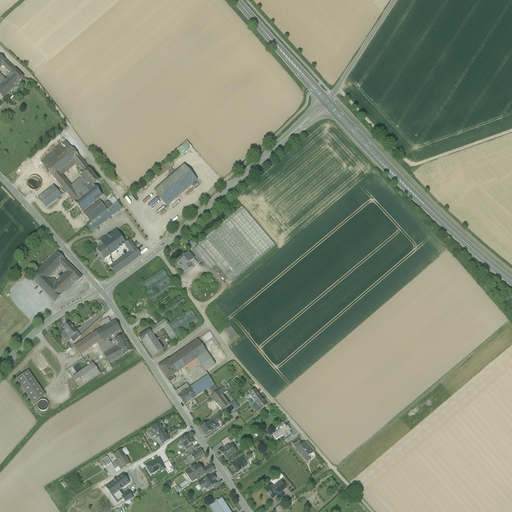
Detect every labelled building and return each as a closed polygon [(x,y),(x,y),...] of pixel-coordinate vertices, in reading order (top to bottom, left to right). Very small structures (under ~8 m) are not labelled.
[(11,66),(0,56),(0,67),(2,66),(5,69),(7,71),(11,66)] [(23,78),(15,70),(11,74),(19,82),(23,78)] [(11,74),(1,85),(0,84),(0,85),(8,94),(19,82),(11,74)] [(8,94),(0,85),(0,96),(3,99),(8,94)] [(65,141),(40,162),(46,169),(71,148),(65,141)] [(71,148),(46,169),(56,181),(62,176),(59,173),(74,161),(76,164),(81,160),(71,148)] [(89,170),(81,160),(76,164),(84,174),(89,170)] [(184,165),(154,192),(167,207),(197,180),(184,165)] [(98,181),(89,170),(84,174),(82,176),(83,177),(91,187),(93,185),(98,181)] [(83,177),(78,181),(77,180),(75,182),(76,182),(70,187),(62,176),(56,181),(82,213),(97,201),(88,190),(91,187),(83,177)] [(33,187),(33,189),(39,189),(40,177),(29,177),(28,187),(33,187)] [(102,196),(93,185),(91,187),(88,190),(97,201),(102,196)] [(53,187),(37,199),(45,209),(61,196),(53,187)] [(99,202),(84,215),(90,222),(106,210),(99,202)] [(117,203),(97,219),(102,225),(122,209),(117,203)] [(242,207),(198,244),(199,246),(216,265),(231,284),(275,246),(242,207)] [(97,219),(87,226),(92,233),(102,225),(97,219)] [(102,241),(100,242),(103,246),(104,246),(110,255),(124,245),(126,244),(125,244),(116,231),(105,239),(102,241)] [(130,241),(125,244),(126,244),(124,245),(127,249),(133,245),(130,241)] [(113,265),(109,267),(115,275),(141,256),(133,245),(127,249),(129,253),(113,265)] [(110,255),(104,246),(103,246),(97,250),(104,260),(107,257),(110,255)] [(216,265),(199,246),(194,250),(211,270),(216,265)] [(57,253),(41,267),(49,276),(60,265),(65,261),(57,253)] [(188,253),(183,258),(184,259),(177,264),(185,273),(192,268),(189,264),(193,260),(188,253)] [(113,265),(107,257),(104,260),(109,267),(113,265)] [(76,273),(65,261),(60,265),(67,272),(64,275),(73,284),(77,281),(78,282),(82,278),(76,273)] [(41,267),(30,278),(38,286),(49,276),(41,267)] [(163,269),(141,284),(153,302),(175,287),(163,269)] [(64,275),(55,284),(52,280),(50,282),(62,295),(73,284),(64,275)] [(62,295),(50,282),(41,290),(54,303),(62,295)] [(177,288),(154,304),(159,312),(182,296),(177,288)] [(182,297),(160,312),(164,319),(186,304),(182,297)] [(190,310),(168,325),(173,332),(175,336),(176,337),(199,322),(190,310)] [(108,318),(103,321),(106,326),(111,323),(108,318)] [(165,320),(149,330),(152,335),(153,334),(154,335),(163,328),(168,325),(165,320)] [(106,326),(96,332),(101,341),(101,342),(121,330),(115,321),(111,323),(106,326)] [(69,323),(63,329),(60,331),(63,335),(66,333),(70,338),(76,333),(71,327),(72,326),(69,323)] [(168,325),(163,328),(168,336),(173,332),(168,325)] [(238,337),(231,327),(227,330),(234,340),(238,337)] [(149,330),(138,338),(141,343),(142,342),(146,347),(150,344),(149,343),(156,339),(154,335),(153,334),(152,335),(149,330)] [(96,332),(74,347),(80,355),(101,341),(96,332)] [(209,332),(198,340),(202,346),(213,338),(209,332)] [(76,333),(70,338),(71,340),(73,342),(73,343),(80,337),(76,333)] [(132,350),(123,335),(114,340),(118,346),(120,345),(125,354),(123,355),(123,356),(132,350)] [(156,339),(149,343),(150,344),(146,347),(153,357),(164,350),(156,339)] [(168,361),(177,373),(186,366),(197,359),(194,356),(204,349),(202,346),(198,340),(168,361)] [(118,346),(104,355),(109,364),(123,355),(125,354),(120,345),(118,346)] [(204,349),(194,356),(197,359),(200,364),(206,372),(216,365),(204,349)] [(58,378),(42,354),(32,360),(48,384),(58,378)] [(197,359),(186,366),(190,371),(200,364),(197,359)] [(168,361),(158,368),(167,380),(172,377),(177,373),(168,361)] [(93,363),(72,378),(79,388),(100,374),(93,363)] [(72,367),(68,370),(71,376),(76,374),(72,367)] [(45,396),(28,371),(16,380),(33,405),(45,396)] [(208,375),(190,389),(196,398),(208,388),(213,385),(213,384),(208,375)] [(218,391),(213,385),(208,388),(213,395),(218,391)] [(223,387),(218,391),(222,395),(226,392),(223,387)] [(190,389),(178,397),(185,405),(196,398),(190,389)] [(213,395),(211,397),(216,403),(224,397),(222,395),(218,391),(213,395)] [(261,398),(255,391),(249,395),(255,403),(261,398)] [(230,405),(224,397),(216,403),(222,411),(230,405)] [(261,398),(255,403),(261,410),(267,406),(261,398)] [(208,423),(201,427),(205,435),(212,430),(213,431),(218,428),(217,426),(215,427),(213,424),(212,423),(209,425),(208,423)] [(159,424),(152,428),(156,434),(157,436),(163,445),(170,440),(163,430),(162,427),(159,424)] [(279,431),(273,435),(273,436),(274,435),(275,436),(273,437),(276,441),(283,436),(285,440),(291,435),(289,432),(290,431),(288,427),(286,428),(285,427),(286,427),(285,427),(279,431)] [(152,428),(146,432),(152,439),(157,436),(156,434),(152,428)] [(189,436),(180,442),(185,449),(191,444),(194,442),(189,436)] [(228,438),(220,443),(225,449),(231,445),(232,444),(228,438)] [(299,441),(293,446),(296,450),(302,445),(299,441)] [(315,457),(304,444),(302,445),(296,450),(307,463),(315,457)] [(225,449),(220,452),(226,460),(235,453),(232,449),(233,448),(231,445),(225,449)] [(125,449),(115,455),(118,461),(112,465),(115,470),(118,467),(120,471),(130,464),(125,457),(129,454),(125,449)] [(200,449),(191,456),(193,458),(194,461),(195,462),(204,455),(200,449)] [(107,457),(101,461),(101,462),(104,466),(105,468),(111,464),(107,457)] [(145,464),(150,475),(159,470),(160,471),(166,469),(160,457),(145,464)] [(241,459),(232,466),(237,473),(246,466),(241,459)] [(198,465),(187,472),(192,480),(195,478),(196,479),(204,474),(198,465)] [(211,466),(203,471),(207,476),(211,473),(214,471),(211,466)] [(232,466),(227,469),(232,476),(237,473),(232,466)] [(270,480),(274,484),(283,477),(280,472),(270,480)] [(123,474),(105,487),(112,497),(119,491),(130,483),(123,474)] [(207,479),(199,484),(203,489),(205,488),(207,491),(212,487),(216,485),(216,484),(215,482),(215,481),(213,477),(212,478),(211,477),(207,479)] [(281,481),(274,487),(279,494),(286,489),(281,481)] [(274,487),(272,485),(265,491),(273,500),(280,495),(279,494),(274,487)] [(112,497),(105,487),(103,489),(110,499),(112,497)] [(110,499),(103,489),(101,491),(107,500),(108,500),(110,499)] [(119,491),(112,497),(116,501),(120,498),(123,496),(119,491)] [(131,493),(124,497),(126,501),(134,497),(131,493)] [(229,511),(221,499),(218,501),(217,500),(215,502),(215,503),(212,506),(215,511),(214,511),(229,511)] [(107,500),(102,505),(104,508),(111,503),(108,500),(107,500)]
